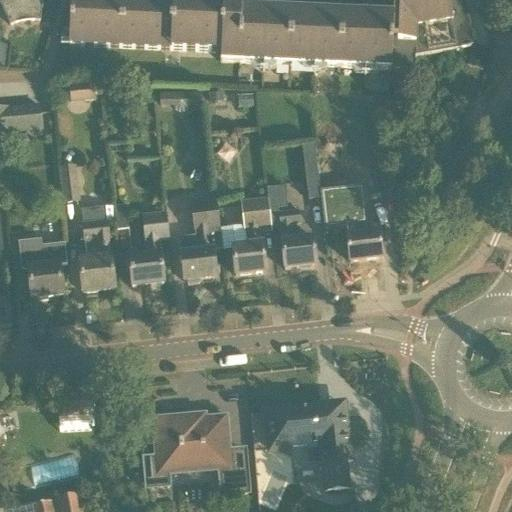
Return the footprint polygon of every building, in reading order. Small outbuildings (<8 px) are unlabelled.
[(40,22),(42,0),(0,0),(0,3),(10,27),(23,21),(27,21),(40,22)] [(381,0),(383,5),(393,3),(393,16),(288,11),(245,9),(242,9),(242,0),(71,0),(69,41),(89,42),(221,48),(221,63),(240,64),(252,64),(251,69),(254,71),(263,72),(273,72),(276,70),(277,65),(290,66),(303,66),(302,71),(305,74),(313,74),(324,74),(327,72),(327,67),(353,69),(353,73),(356,76),(364,76),(375,77),(377,74),(378,70),(415,71),(415,57),(473,47),(473,46),(469,47),(461,0),(381,0)] [(483,71),(490,52),(475,46),(468,66),(483,71)] [(72,104),(95,101),(94,85),(71,87),(72,104)] [(189,95),(174,95),(174,108),(175,111),(179,114),(184,114),(188,111),(189,108),(189,95)] [(0,143),(12,143),(11,135),(42,131),(39,106),(0,110),(0,143)] [(314,144),(302,146),(309,200),(320,198),(319,193),(314,144)] [(64,204),(80,202),(76,167),(60,169),(64,204)] [(262,244),(261,231),(271,230),(269,210),(268,200),(252,202),(253,209),(243,210),(244,214),(245,230),(247,245),(234,247),(232,247),(235,277),(266,274),(263,244),(262,244)] [(199,285),(199,281),(216,279),(210,232),(220,231),(216,202),(191,205),(195,237),(183,239),(181,243),(182,256),(185,283),(188,283),(188,286),(199,285)] [(359,236),(357,222),(369,221),(367,208),(343,211),(345,224),(346,224),(347,237),(347,238),(350,264),(382,260),(379,234),(359,236)] [(278,215),(277,209),(269,210),(271,230),(280,229),(282,242),(281,242),(285,271),(317,268),(313,240),(293,242),(292,226),(300,225),(299,212),(278,215)] [(161,255),(159,240),(169,239),(166,215),(143,218),(145,242),(146,241),(148,257),(129,260),(132,289),(150,287),(150,289),(161,288),(161,286),(164,285),(162,255),(161,255)] [(107,223),(84,225),(86,241),(87,241),(109,239),(110,239),(108,223),(107,223)] [(111,259),(109,239),(87,241),(89,261),(79,262),(83,294),(115,291),(112,259),(111,259)] [(42,248),(41,241),(20,244),(23,270),(28,270),(31,300),(36,300),(36,303),(48,302),(48,298),(63,297),(60,267),(67,266),(65,245),(42,248)] [(75,394),(60,395),(62,417),(77,416),(75,394)] [(340,416),(333,411),(333,404),(320,406),(320,409),(289,412),(289,411),(270,410),(272,434),(290,432),(292,448),(322,445),(324,464),(321,464),(325,493),(349,490),(346,463),(352,462),(347,416),(340,416)] [(191,427),(191,418),(154,421),(155,438),(157,460),(145,461),(147,489),(168,487),(166,468),(193,466),(194,473),(226,470),(227,481),(221,482),(223,496),(248,493),(244,452),(228,453),(225,419),(203,421),(203,426),(191,427)] [(282,506),(283,469),(259,468),(258,506),(282,506)] [(78,480),(78,470),(29,470),(29,481),(78,480)] [(52,502),(53,511),(85,511),(81,496),(52,502)] [(332,511),(365,511),(363,500),(332,504),(332,511)] [(53,511),(52,502),(8,511),(53,511)]
